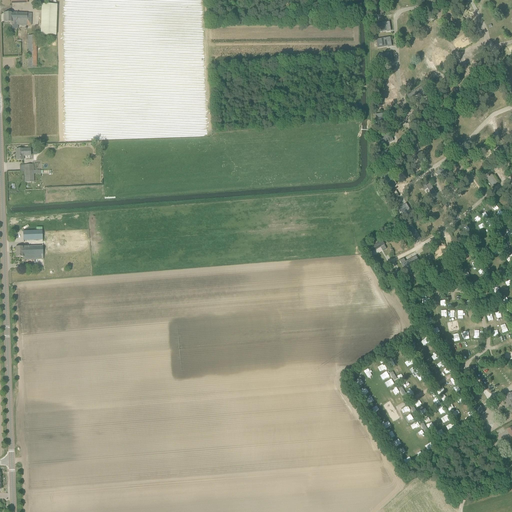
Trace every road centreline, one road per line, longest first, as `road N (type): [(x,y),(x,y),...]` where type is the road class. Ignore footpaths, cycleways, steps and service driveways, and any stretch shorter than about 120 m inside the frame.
road 1 (track): [(2,216),(358,187),(369,171),(367,0)]
road 2 (tertiary): [(11,462),(0,139)]
road 3 (track): [(205,0),(210,133)]
